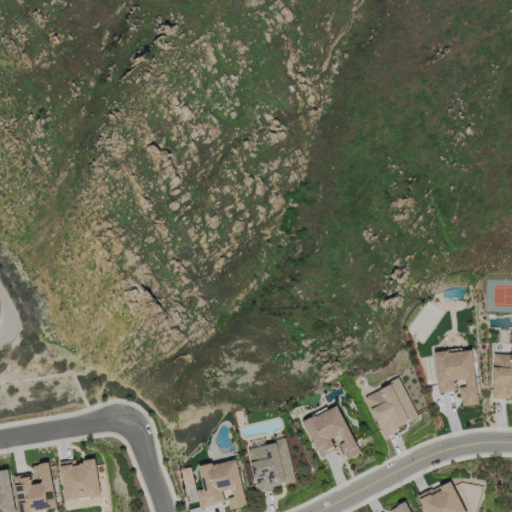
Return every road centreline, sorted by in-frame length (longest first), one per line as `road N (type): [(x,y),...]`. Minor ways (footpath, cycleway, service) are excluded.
road 1 (residential): [(0,448),(94,425),(132,425),(144,439),(165,511)]
road 2 (residential): [(511,443),(438,455),(320,511)]
